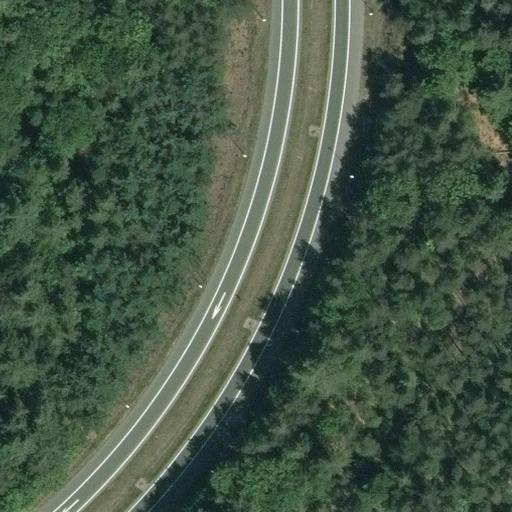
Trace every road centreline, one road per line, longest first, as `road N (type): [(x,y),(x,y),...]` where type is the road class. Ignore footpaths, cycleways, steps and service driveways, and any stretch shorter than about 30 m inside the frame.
road 1 (motorway): [(289,0),(280,112),(242,252),(160,403),(65,511)]
road 2 (motorway): [(139,511),(225,401),(289,276),(331,125),(341,0)]
